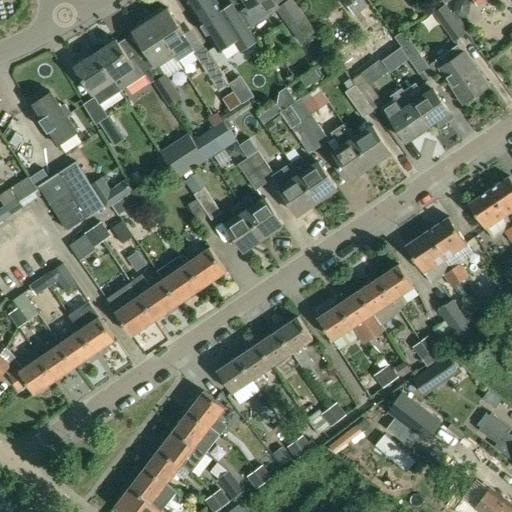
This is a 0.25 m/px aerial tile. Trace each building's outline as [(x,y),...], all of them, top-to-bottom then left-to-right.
[(185,0),(202,26),(204,25),(210,34),(209,35),(219,51),(235,40),(242,51),(257,41),(233,3),(223,10),(216,0),(185,0)] [(244,0),(249,6),(242,11),(252,26),(278,9),(281,7),(280,6),(275,0),(244,0)] [(281,7),(278,9),(302,42),(303,42),(317,32),(293,0),(287,0),(280,6),(281,7)] [(363,0),(356,0),(348,6),(362,25),(375,15),(363,0)] [(456,0),(455,10),(458,14),(465,15),(470,12),(471,0),(456,0)] [(446,3),(433,12),(454,42),(467,33),(446,3)] [(160,9),(149,16),(174,55),(178,62),(194,51),(184,36),(186,35),(168,8),(164,11),(163,9),(160,9)] [(138,28),(134,31),(134,32),(157,66),(159,65),(174,55),(149,16),(138,24),(137,27),(138,28)] [(387,27),(339,59),(352,78),(382,58),(391,52),(399,46),(387,27)] [(404,30),(395,37),(402,47),(401,48),(420,74),(430,67),(428,65),(404,30)] [(117,39),(96,53),(121,91),(148,74),(149,73),(137,53),(129,58),(117,39)] [(459,44),(428,65),(430,67),(435,74),(442,69),(465,103),(488,87),(464,52),(459,44)] [(196,54),(195,55),(220,92),(230,85),(226,80),(205,48),(196,54)] [(391,52),(382,58),(388,67),(393,64),(394,56),(391,52)] [(96,53),(75,66),(93,94),(95,97),(100,105),(121,91),(96,53)] [(362,73),(352,80),(355,85),(373,111),(384,104),(369,83),(362,73)] [(165,74),(154,82),(170,106),(182,98),(168,77),(166,74),(165,74)] [(415,83),(403,91),(409,98),(429,127),(438,121),(441,126),(453,117),(450,113),(434,88),(429,80),(418,88),(415,83)] [(355,85),(345,92),(364,118),(373,111),(355,85)] [(291,105),(296,101),(287,88),(281,92),(278,103),(283,110),(291,105)] [(39,100),(31,105),(58,145),(77,132),(67,116),(72,113),(65,104),(61,107),(51,92),(49,94),(47,91),(37,97),(39,100)] [(301,98),(291,105),(302,121),(320,147),(330,140),(322,129),(312,114),(302,98),(301,98)] [(396,99),(384,107),(391,117),(407,141),(429,127),(409,98),(400,104),(396,99)] [(248,99),(221,117),(225,123),(229,129),(237,124),(235,121),(254,108),(248,99)] [(108,116),(99,122),(103,128),(100,130),(111,148),(115,146),(126,139),(110,115),(108,116)] [(273,118),(265,123),(271,132),(279,127),(273,118)] [(302,121),(292,128),(293,129),(310,154),(320,147),(302,121)] [(212,131),(210,133),(221,151),(224,149),(235,141),(237,140),(234,137),(229,129),(225,123),(212,131)] [(336,129),(331,133),(341,147),(333,152),(351,179),(370,166),(353,139),(354,138),(347,129),(344,124),(336,129)] [(354,138),(353,139),(370,166),(391,152),(373,125),(354,138)] [(210,133),(195,143),(197,146),(207,161),(221,151),(210,133)] [(190,135),(162,152),(169,163),(182,154),(192,170),(206,161),(197,146),(195,143),(190,135)] [(235,141),(224,149),(229,155),(236,157),(243,152),(235,141)] [(259,151),(248,158),(266,184),(277,177),(259,151)] [(301,156),(290,163),(299,175),(317,202),(338,188),(320,161),(309,168),(301,156)] [(248,158),(239,164),(256,190),(266,184),(248,158)] [(76,162),(39,186),(68,230),(105,206),(99,197),(76,162)] [(291,181),(279,188),(298,215),(317,202),(299,175),(290,163),(282,169),(291,181)] [(195,173),(185,180),(195,194),(205,187),(195,173)] [(5,205),(11,215),(37,199),(42,195),(30,176),(13,187),(19,196),(5,205)] [(511,178),(510,176),(490,190),(507,215),(511,211),(511,178)] [(126,180),(99,197),(105,206),(106,208),(132,190),(126,180)] [(143,184),(136,189),(145,203),(153,198),(143,184)] [(205,187),(195,194),(212,220),(223,213),(205,187)] [(136,189),(112,205),(119,216),(135,205),(137,208),(145,203),(136,189)] [(490,190),(469,204),(486,229),(507,215),(490,190)] [(249,197),(239,203),(263,239),(284,224),(266,197),(255,205),(249,197)] [(237,217),(226,224),(244,251),(263,239),(239,203),(231,208),(237,217)] [(0,208),(0,222),(11,215),(5,205),(0,208)] [(450,217),(428,231),(446,258),(455,253),(468,244),(450,217)] [(116,225),(113,227),(122,240),(132,234),(123,221),(116,225)] [(101,222),(93,228),(103,242),(111,236),(101,222)] [(93,228),(85,233),(95,247),(103,242),(93,228)] [(428,231),(406,246),(424,273),(425,272),(433,284),(444,276),(452,287),(461,281),(452,268),(446,258),(428,231)] [(211,247),(187,263),(203,287),(227,270),(211,247)] [(181,254),(157,271),(163,279),(179,303),(203,287),(187,263),(181,254)] [(461,262),(452,268),(461,281),(470,276),(461,262)] [(64,263),(44,276),(51,286),(58,281),(66,292),(78,283),(64,263)] [(400,264),(379,278),(394,300),(402,294),(414,286),(400,264)] [(142,274),(131,282),(140,295),(156,319),(179,303),(163,279),(151,287),(142,274)] [(44,276),(30,286),(37,295),(51,286),(44,276)] [(379,278),(359,291),(371,310),(381,325),(401,311),(400,309),(394,300),(379,278)] [(359,291),(339,304),(354,327),(360,336),(365,343),(375,336),(371,331),(361,316),(371,310),(359,291)] [(17,308),(9,314),(19,328),(39,314),(24,292),(12,301),(17,308)] [(139,295),(116,312),(132,336),(156,319),(140,295),(139,295)] [(84,296),(65,308),(69,314),(88,303),(84,296)] [(489,298),(481,304),(488,313),(496,307),(489,298)] [(454,300),(439,309),(446,320),(459,340),(473,331),(474,331),(454,300)] [(339,304),(318,318),(333,340),(354,327),(339,304)] [(100,316),(80,330),(95,352),(115,338),(100,316)] [(299,317),(279,330),(293,352),(305,370),(314,364),(303,346),(314,339),(299,317)] [(78,331),(60,344),(75,366),(95,352),(80,330),(78,331)] [(279,330),(258,344),(273,366),(293,352),(279,330)] [(473,331),(459,340),(464,347),(478,338),(473,331)] [(428,336),(421,341),(429,352),(436,361),(444,356),(438,348),(436,346),(428,336)] [(421,341),(413,347),(422,358),(428,367),(436,361),(429,352),(421,341)] [(40,357),(55,380),(75,366),(60,344),(40,357)] [(258,344),(238,357),(253,379),(259,388),(269,382),(263,373),(273,366),(258,344)] [(0,378),(6,372),(17,359),(16,359),(17,358),(6,349),(1,356),(0,355),(0,378)] [(17,359),(6,372),(10,375),(20,391),(29,385),(35,393),(55,380),(40,357),(23,369),(18,361),(17,359)] [(238,357),(218,371),(233,393),(253,379),(238,357)] [(406,361),(396,368),(401,377),(412,370),(406,361)] [(390,364),(382,370),(391,383),(399,377),(390,364)] [(432,364),(413,378),(424,395),(444,381),(432,364)] [(382,370),(374,376),(383,389),(391,383),(382,370)] [(205,391),(190,410),(211,426),(219,432),(220,433),(227,424),(218,417),(226,407),(205,391)] [(489,391),(483,398),(495,407),(500,400),(489,391)] [(404,392),(389,411),(428,441),(443,422),(404,392)] [(337,403),(330,408),(339,421),(347,415),(337,403)] [(330,408),(322,414),(332,427),(339,421),(330,408)] [(190,410),(175,430),(196,446),(205,453),(220,433),(219,432),(211,426),(190,410)] [(492,413),(480,429),(498,443),(495,447),(511,459),(511,435),(509,433),(511,428),(492,413)] [(175,430),(160,449),(181,465),(191,472),(205,453),(196,446),(175,430)] [(304,435),(298,440),(307,452),(317,445),(313,440),(313,439),(309,442),(304,435)] [(298,440),(288,447),(297,459),(307,452),(298,440)] [(292,458),(283,445),(273,452),(282,465),(292,458)] [(160,449),(146,468),(167,484),(181,465),(160,449)] [(263,465),(255,471),(264,484),(272,478),(263,465)] [(146,468),(131,487),(162,510),(177,491),(167,484),(146,468)] [(230,471),(218,479),(221,483),(233,499),(243,491),(244,491),(244,490),(230,471)] [(255,471),(247,476),(257,489),(264,484),(255,471)] [(511,511),(511,503),(483,482),(468,503),(476,508),(481,511),(511,511)] [(131,487),(116,506),(123,511),(160,511),(162,510),(131,487)] [(221,489),(213,495),(222,507),(230,501),(221,489)] [(213,495),(206,500),(214,511),(215,511),(222,507),(213,495)]
